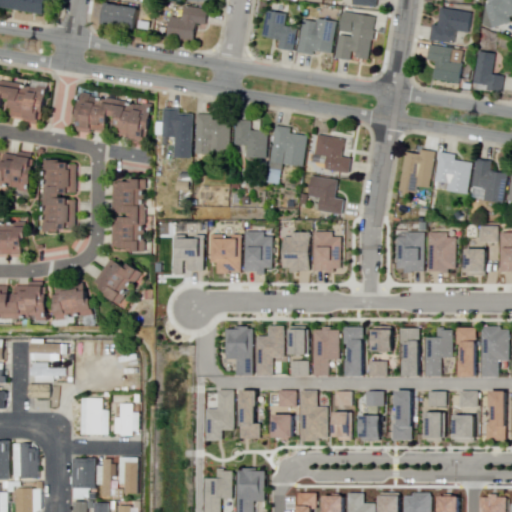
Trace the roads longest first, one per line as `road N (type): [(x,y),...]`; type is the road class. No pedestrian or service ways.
road 1 (residential): [(511,112),(0,26)]
road 2 (residential): [(0,57),(511,140)]
road 3 (residential): [(511,301),(187,303)]
road 4 (residential): [(370,301),(374,222),(409,0)]
road 5 (residential): [(294,465),(314,475),(511,474)]
road 6 (residential): [(511,460),(294,465)]
road 7 (residential): [(101,149),(94,251),(79,263),(0,270)]
road 8 (residential): [(0,130),(157,159)]
road 9 (residential): [(78,0),(61,141)]
road 10 (residential): [(58,511),(56,438),(44,428),(0,427)]
